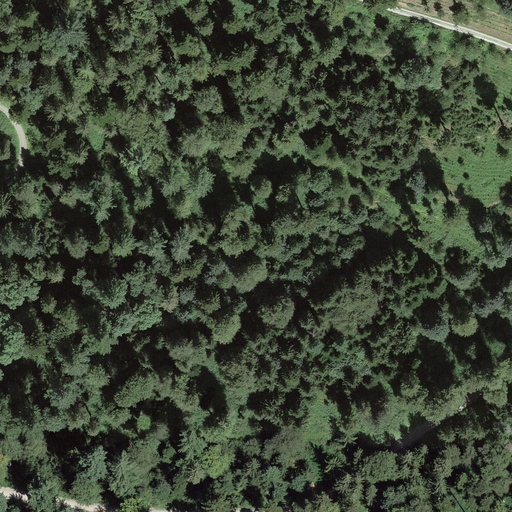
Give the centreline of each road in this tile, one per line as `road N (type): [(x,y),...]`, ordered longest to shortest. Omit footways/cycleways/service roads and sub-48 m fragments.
road 1 (track): [(511,371),(324,499),(283,510),(202,511)]
road 2 (track): [(370,0),(511,49)]
road 3 (track): [(134,511),(0,491)]
